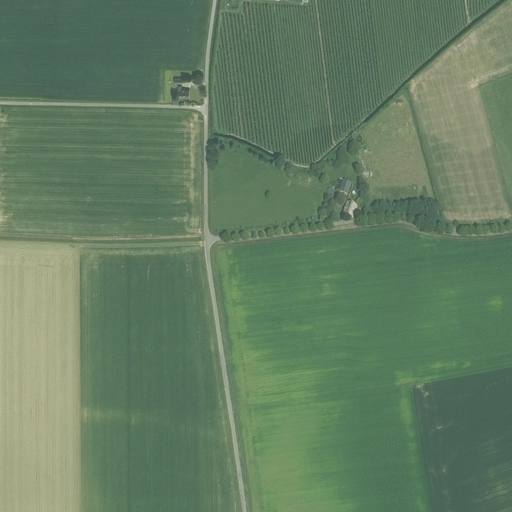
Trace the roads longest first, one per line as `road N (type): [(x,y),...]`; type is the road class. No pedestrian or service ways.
road 1 (unclassified): [(206,238),(388,216),(467,230),(511,224)]
road 2 (unclassified): [(243,511),(206,238)]
road 3 (unclassified): [(206,238),(215,0)]
road 4 (track): [(0,242),(207,243)]
